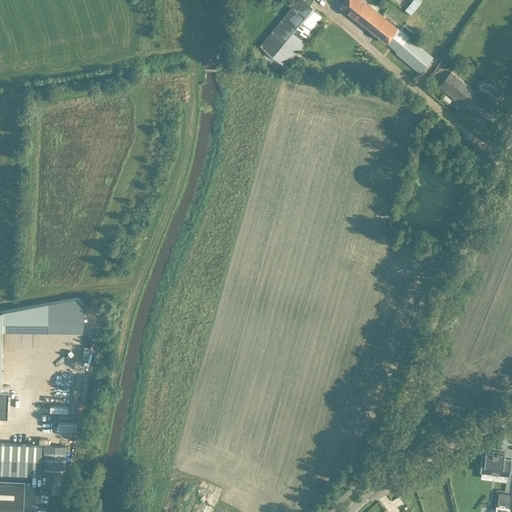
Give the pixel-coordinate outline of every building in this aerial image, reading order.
[(295,0),(259,45),(274,57),(270,62),(275,66),(280,61),(284,65),(324,16),(304,0),(295,0)] [(362,0),(345,0),(340,6),(386,43),(398,28),(362,0)] [(411,0),(404,8),(411,14),(422,1),(420,0),(411,0)] [(398,28),(386,43),(397,51),(395,53),(419,73),(426,65),(433,57),(409,37),(408,37),(402,45),(396,40),(402,32),(398,28)] [(461,71),(466,66),(461,61),(456,67),(461,71)] [(451,71),(445,78),(439,85),(457,100),(453,106),(458,110),(462,104),(464,106),(475,92),(451,71)] [(477,95),(480,97),(477,104),(496,112),(501,99),(489,94),(489,93),(479,88),(477,95)] [(0,442),(0,472),(41,474),(42,445),(0,442)] [(65,475),(67,447),(45,445),(44,453),(42,453),(42,458),(44,458),(43,474),(54,475),(62,475),(65,475)] [(510,476),(511,459),(511,458),(511,459),(505,458),(505,455),(504,455),(487,453),(486,453),(485,456),(483,455),(482,455),(480,472),(481,472),(509,475),(509,476),(510,476)] [(25,480),(0,478),(0,509),(24,510),(25,480)] [(511,491),(501,490),(499,500),(511,502),(511,495),(511,491)]
